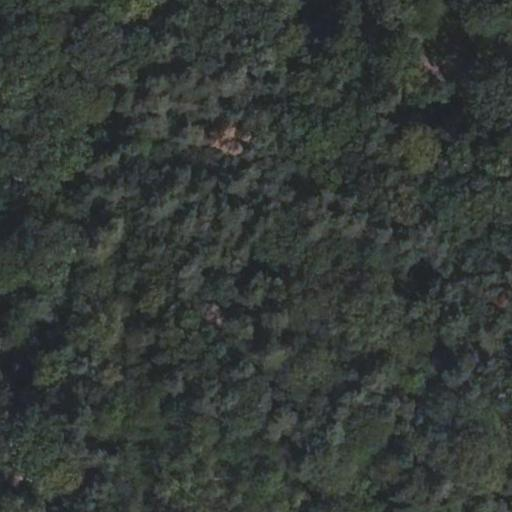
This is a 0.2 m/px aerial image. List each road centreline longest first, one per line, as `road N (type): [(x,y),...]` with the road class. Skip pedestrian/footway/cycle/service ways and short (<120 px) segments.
road 1 (unknown): [(342,0),(511,120)]
road 2 (unknown): [(0,365),(26,511)]
